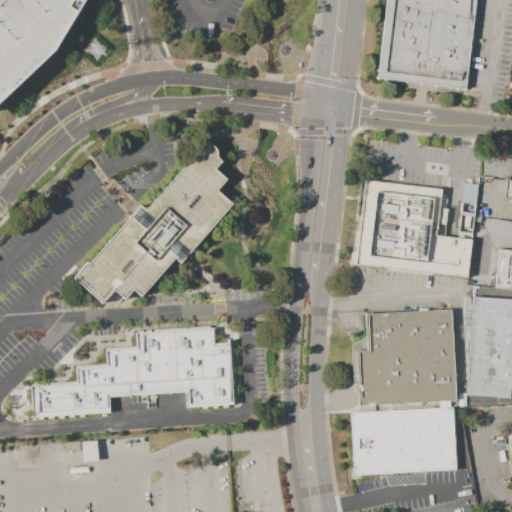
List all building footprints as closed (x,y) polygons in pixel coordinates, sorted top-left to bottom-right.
[(0,0),(0,93),(54,45),(79,0),(0,0)] [(386,0),(476,0),(467,91),(377,79),(386,0)] [(71,273),(101,299),(114,286),(125,296),(132,287),(140,293),(173,253),(180,259),(230,199),(214,185),(225,173),(213,164),(219,156),(216,152),(215,143),(203,133),(144,205),(138,200),(87,258),(85,257),(71,273)] [(364,177),(355,261),(468,273),(478,181),(464,179),(458,234),(443,233),(446,205),(439,204),(441,185),(364,177)] [(498,248),(511,250),(511,290),(492,288),(498,248)] [(472,294),(511,295),(511,347),(511,363),(511,383),(510,383),(510,394),(466,392),(472,294)] [(355,348),(358,402),(455,397),(450,306),(365,310),(367,347),(355,348)] [(30,382),(32,414),(109,409),(108,393),(185,388),(186,405),(232,402),(228,338),(213,339),(212,325),(135,329),(136,345),(105,347),(106,362),(75,364),(76,380),(30,382)] [(349,410),(353,473),(455,468),(452,404),(349,410)] [(80,461),(95,460),(94,440),(79,441),(80,461)]
